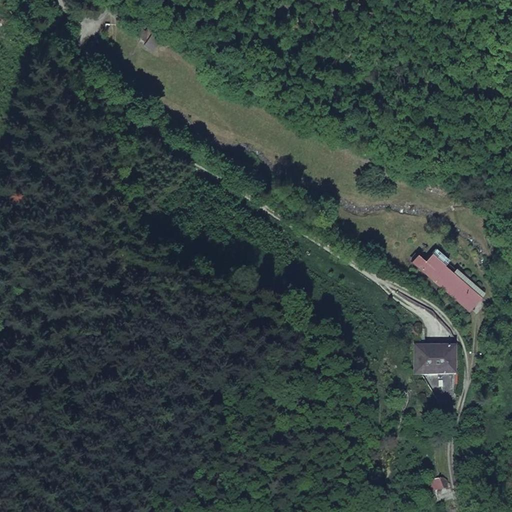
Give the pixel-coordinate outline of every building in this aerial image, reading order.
[(140,45),(144,38),(124,27),(120,34),(140,45)] [(152,38),(146,35),(144,38),(140,45),(146,49),(152,38)] [(152,39),(160,43),(162,40),(154,35),(152,39)] [(152,39),(152,38),(146,49),(144,52),(152,57),(160,43),(152,39)] [(436,250),(425,264),(428,266),(422,273),(472,312),(482,299),(453,275),(444,268),(450,261),(436,250)] [(453,275),(482,299),(486,294),(457,270),(453,275)] [(453,347),(413,345),(413,373),(453,375),(453,347)]
